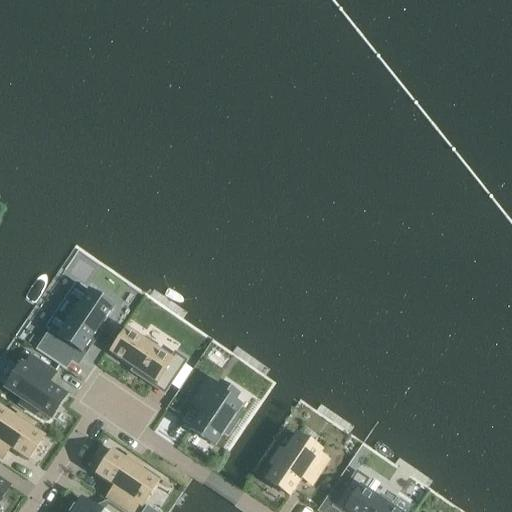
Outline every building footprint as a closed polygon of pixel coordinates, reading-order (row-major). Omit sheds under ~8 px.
[(43,343),(37,351),(62,368),(68,359),(69,360),(75,349),(82,354),(113,309),(89,293),(78,309),(74,306),(65,319),(69,322),(60,336),(50,330),(42,342),(43,343)] [(126,331),(110,355),(155,385),(160,378),(170,385),(186,362),(174,354),(170,360),(155,351),(158,346),(145,337),(142,342),(126,331)] [(21,365),(5,389),(22,400),(19,406),(34,416),(37,411),(50,419),(66,396),(48,384),(55,373),(31,357),(24,367),(21,365)] [(202,412),(190,430),(213,446),(222,433),(227,437),(237,421),(232,418),(239,407),(233,403),(237,396),(220,385),(218,388),(208,381),(192,405),(202,412)] [(0,458),(2,460),(8,450),(26,462),(42,438),(30,430),(33,424),(18,414),(14,419),(0,409),(0,458)] [(274,469),(266,481),(290,497),(302,479),(312,486),(328,462),(318,455),(320,452),(296,436),(285,453),(279,449),(269,465),(274,469)] [(112,453),(96,477),(114,489),(107,499),(126,511),(133,511),(138,505),(141,507),(157,484),(140,472),(143,467),(128,456),(124,462),(112,453)] [(356,472),(338,499),(349,505),(344,511),(395,511),(389,508),(392,504),(379,495),(376,499),(362,489),(368,480),(356,472)] [(0,501),(10,487),(0,480),(0,501)] [(118,511),(107,504),(101,511),(97,511),(80,500),(75,507),(73,506),(68,511),(118,511)]
